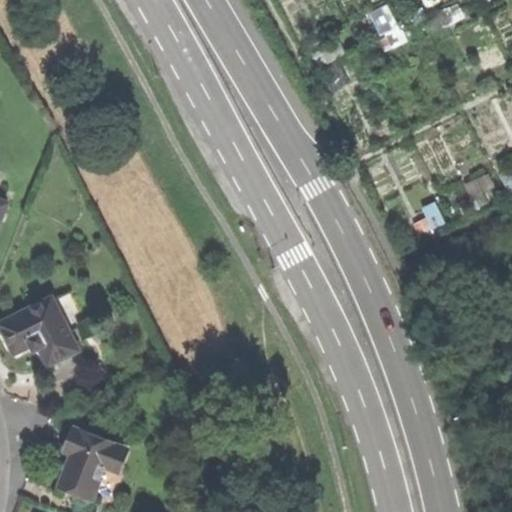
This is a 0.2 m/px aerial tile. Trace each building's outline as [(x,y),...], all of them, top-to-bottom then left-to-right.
[(374,10),(390,47),(410,39),(393,1),(374,10)] [(494,171),(469,181),(478,204),(503,194),(494,171)] [(0,222),(9,199),(0,195),(0,222)] [(55,292),(2,319),(9,334),(14,344),(30,336),(36,347),(51,340),(58,355),(81,343),(55,292)] [(126,443),(76,426),(71,438),(68,447),(75,450),(63,484),(95,496),(107,462),(118,466),(126,443)]
